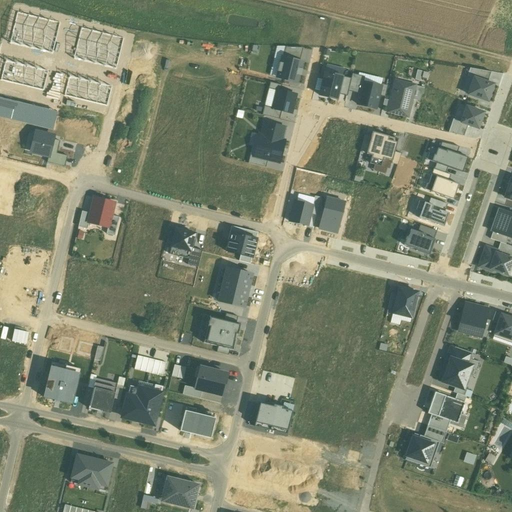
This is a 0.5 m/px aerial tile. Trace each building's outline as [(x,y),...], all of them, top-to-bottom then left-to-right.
[(51,54),(59,20),(17,10),(12,32),(11,32),(10,35),(8,44),(51,54)] [(123,36),(81,26),(73,59),(114,70),(123,36)] [(282,57),(299,62),(302,49),(285,48),(282,57)] [(277,78),(297,83),(299,76),(300,76),(302,70),(301,69),(302,62),(299,62),(282,57),(281,64),(280,63),(278,72),(279,72),(277,78)] [(48,70),(6,59),(0,80),(42,91),(48,70)] [(327,65),(325,73),(343,77),(344,69),(327,65)] [(474,78),(488,83),(492,73),(470,69),(467,76),(474,78)] [(325,73),(319,96),(337,100),(338,95),(343,77),(325,73)] [(351,79),(348,92),(360,95),(363,83),(364,77),(352,74),(351,79)] [(63,96),(105,107),(111,86),(69,75),(63,96)] [(343,77),(338,95),(347,97),(348,92),(351,79),(343,77)] [(468,95),(488,102),(493,85),(488,83),(474,78),(468,95)] [(412,100),(415,86),(395,82),(391,101),(389,107),(388,112),(408,117),(412,100)] [(270,83),(268,89),(277,91),(280,92),(280,91),(281,85),(270,83)] [(360,95),(357,105),(376,109),(379,96),(381,87),(363,83),(360,95)] [(381,87),(379,96),(385,97),(388,86),(382,84),(381,87)] [(415,86),(412,100),(420,101),(424,89),(415,86)] [(273,108),(277,91),(268,89),(264,106),(273,108)] [(280,92),(277,91),(273,108),(273,109),(282,111),(291,113),(295,95),(280,91),(280,92)] [(0,97),(0,117),(52,130),(57,111),(0,97)] [(269,117),(279,120),(282,111),(273,109),(273,108),(264,106),(262,116),(269,117)] [(468,126),(478,129),(484,113),(467,107),(461,123),(468,126)] [(464,137),(468,126),(461,123),(453,120),(448,133),(464,137)] [(261,135),(259,135),(254,156),(250,155),(248,164),(266,168),(267,160),(279,163),(284,141),(282,141),(285,127),(264,122),(261,135)] [(50,158),(54,140),(55,136),(35,131),(30,154),(48,158),(50,158)] [(389,137),(372,132),(371,137),(366,154),(372,156),(392,162),(395,152),(396,147),(398,139),(389,137)] [(371,137),(365,135),(360,153),(366,154),(371,137)] [(47,163),(64,167),(67,156),(57,154),(59,141),(54,140),(50,158),(48,158),(47,163)] [(442,143),(439,149),(446,151),(446,150),(457,154),(459,147),(442,143)] [(433,162),(436,164),(447,168),(462,173),(468,158),(457,154),(446,150),(446,151),(439,149),(437,148),(433,162)] [(391,164),(398,166),(401,154),(395,152),(392,162),(391,164)] [(372,156),(370,164),(389,169),(391,164),(392,162),(372,156)] [(445,173),(447,168),(436,164),(434,169),(445,173)] [(448,181),(450,175),(445,173),(434,169),(433,169),(431,175),(448,181)] [(448,181),(431,175),(428,185),(432,187),(430,192),(453,200),(458,185),(448,181)] [(0,209),(7,211),(12,189),(0,186),(0,209)] [(299,193),(297,200),(312,204),(314,196),(299,193)] [(320,198),(315,197),(310,214),(316,215),(320,198)] [(115,203),(94,198),(90,214),(88,223),(89,223),(108,228),(109,228),(112,216),(115,203)] [(337,233),(344,203),(327,199),(319,229),(337,233)] [(439,210),(445,212),(447,205),(430,199),(428,204),(433,206),(432,210),(438,212),(439,210)] [(312,206),(295,201),(289,222),(307,226),(312,206)] [(446,221),(448,213),(445,212),(439,210),(438,212),(432,210),(433,206),(419,201),(416,210),(414,209),(411,216),(438,225),(442,225),(446,221)] [(511,214),(498,210),(491,231),(493,232),(508,237),(511,238),(511,214)] [(87,229),(89,223),(88,223),(90,214),(82,212),(78,227),(87,229)] [(119,218),(112,216),(109,228),(108,228),(106,234),(115,236),(119,218)] [(231,226),(230,232),(256,239),(257,233),(231,226)] [(437,231),(420,226),(418,232),(425,235),(425,236),(434,239),(437,231)] [(175,229),(170,247),(190,252),(191,252),(192,249),(196,234),(175,229)] [(418,232),(410,230),(408,238),(406,237),(403,246),(407,247),(406,248),(429,256),(435,240),(434,239),(425,236),(425,235),(418,232)] [(240,255),(252,258),(257,239),(256,239),(230,232),(225,251),(240,255)] [(500,243),(506,245),(508,237),(493,232),(490,240),(500,243)] [(496,254),(511,259),(511,246),(506,245),(500,243),(497,251),(496,254)] [(189,259),(190,252),(170,247),(168,254),(189,259)] [(491,270),(507,276),(511,262),(511,259),(496,254),(497,251),(485,247),(478,268),(491,272),(491,270)] [(202,251),(192,249),(191,252),(190,252),(189,259),(187,265),(198,268),(202,251)] [(252,258),(240,255),(239,261),(250,264),(252,258)] [(221,285),(248,291),(252,274),(225,268),(221,285)] [(389,287),(368,282),(363,305),(383,310),(389,287)] [(244,309),(248,291),(221,285),(217,302),(244,309)] [(393,311),(393,314),(411,318),(417,293),(399,288),(398,295),(393,311)] [(387,310),(393,311),(398,295),(391,293),(387,310)] [(461,323),(459,332),(470,334),(475,331),(481,332),(485,320),(487,310),(465,304),(462,317),(461,317),(460,322),(461,323)] [(496,312),(492,323),(497,325),(501,315),(502,315),(502,314),(496,312)] [(226,314),(225,319),(237,322),(238,317),(226,314)] [(511,319),(502,315),(501,315),(497,325),(494,335),(511,341),(511,319)] [(230,350),(234,351),(241,323),(237,322),(225,319),(210,316),(204,343),(217,347),(230,350)] [(485,320),(481,332),(480,337),(486,338),(488,333),(492,322),(485,320)] [(94,360),(100,361),(104,346),(98,345),(94,360)] [(229,356),(230,350),(217,347),(216,352),(229,356)] [(455,348),(451,359),(471,366),(471,368),(477,370),(480,363),(471,360),(472,354),(455,348)] [(134,370),(140,371),(143,356),(138,355),(134,370)] [(140,371),(146,373),(149,358),(143,356),(140,371)] [(146,373),(151,374),(155,359),(149,358),(146,373)] [(151,374),(157,375),(161,361),(155,359),(151,374)] [(471,366),(451,359),(449,363),(446,361),(439,381),(455,387),(463,390),(471,368),(471,366)] [(157,375),(163,377),(166,362),(161,361),(157,375)] [(171,377),(183,380),(186,368),(174,365),(171,377)] [(72,405),(80,374),(50,366),(42,398),(72,405)] [(228,375),(202,368),(200,378),(197,377),(195,389),(194,390),(202,392),(222,397),(228,375)] [(117,384),(95,379),(88,409),(109,414),(113,399),(117,385),(117,384)] [(117,385),(113,399),(120,400),(124,387),(117,385)] [(153,392),(161,394),(163,387),(155,385),(153,392)] [(195,389),(185,386),(183,395),(200,399),(202,392),(194,390),(195,389)] [(153,425),(161,394),(153,392),(130,387),(123,417),(153,425)] [(463,390),(455,387),(453,393),(456,394),(464,397),(466,391),(463,390)] [(434,393),(427,414),(431,415),(450,422),(457,424),(465,403),(455,400),(436,394),(434,393)] [(456,394),(455,400),(465,403),(467,397),(464,397),(456,394)] [(287,435),(293,411),(282,409),(283,407),(273,405),(273,407),(260,404),(254,427),(287,435)] [(180,431),(210,438),(215,418),(185,411),(180,431)] [(431,415),(427,426),(446,432),(450,422),(431,415)] [(427,426),(423,437),(439,443),(442,444),(446,432),(427,426)] [(403,460),(430,469),(439,443),(423,437),(413,433),(403,460)] [(348,442),(344,460),(357,463),(362,445),(348,442)] [(487,453),(484,460),(492,464),(495,457),(487,453)] [(78,485),(88,487),(94,460),(77,456),(71,478),(79,480),(78,485)] [(97,490),(98,485),(106,487),(112,464),(94,460),(88,487),(97,490)] [(359,491),(364,470),(322,461),(317,481),(359,491)] [(161,502),(193,509),(199,484),(167,477),(161,502)]
